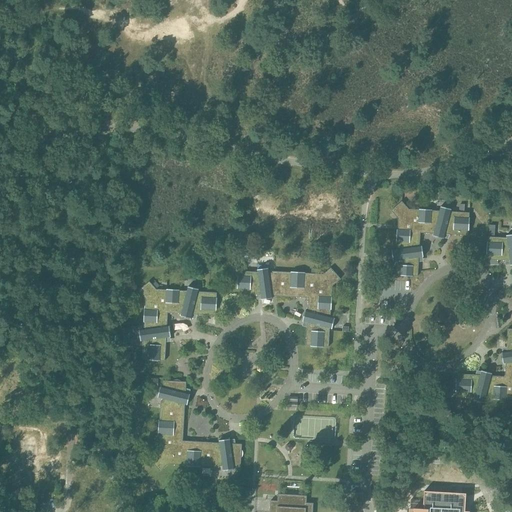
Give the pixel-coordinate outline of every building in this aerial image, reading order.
[(419,210),(408,209),(401,201),(391,211),(398,219),(397,229),(396,242),(396,249),(391,250),(393,261),(395,261),(395,275),(400,275),(399,276),(412,277),(412,276),(417,276),(419,258),(423,257),(422,246),(419,246),(420,233),(433,234),(433,236),(443,239),(445,234),(468,236),(468,231),(469,231),(469,218),(469,213),(450,212),(451,209),(440,206),(439,211),(432,211),(432,210),(419,209),(419,210)] [(511,234),(506,235),(506,238),(488,237),(487,242),(486,255),(487,255),(486,260),(509,261),(510,266),(511,265),(511,234)] [(340,279),(330,268),(323,274),(305,273),(291,272),(272,271),(272,273),(269,273),(268,268),(257,270),(257,272),(244,271),(244,276),(238,276),(237,289),(243,289),(243,294),(260,295),(261,300),(272,298),(272,296),(308,298),(307,311),(305,311),(302,322),(307,323),(305,346),(310,346),(310,347),(323,348),(323,347),(328,347),(329,329),(332,329),(335,318),(330,317),(330,310),(331,310),(332,297),(331,297),(332,286),(340,279)] [(166,290),(156,289),(149,281),(138,291),(145,299),(145,309),(144,309),(143,322),(144,322),(144,330),(139,330),(140,341),(143,341),(142,360),(147,360),(160,361),(165,361),(166,338),(171,337),(169,326),(167,326),(168,313),(181,314),(180,316),(191,319),(192,315),(215,316),(216,311),(217,298),(216,298),(217,293),(198,292),(199,289),(188,287),(187,291),(166,289),(166,290)] [(511,329),(507,329),(506,352),(501,353),(503,364),(505,363),(504,377),(491,376),(492,374),(481,371),(480,375),(457,374),(456,379),(455,392),(456,392),(455,397),(474,398),(473,400),(484,403),(485,399),(493,399),(493,400),(506,400),(511,400),(511,329)] [(149,386),(158,387),(159,379),(149,378),(149,386)] [(181,382),(179,380),(177,380),(175,380),(173,381),(163,381),(163,383),(163,387),(160,387),(158,398),(162,399),(162,402),(160,402),(159,420),(158,435),(159,435),(157,453),(150,460),(160,472),(168,465),(186,466),(200,467),(219,468),(219,466),(222,466),(223,471),(234,469),(234,467),(240,467),(241,458),(242,456),(243,454),(243,452),(241,450),(242,444),(231,444),(230,439),(219,441),(219,443),(183,441),(185,404),(187,405),(190,394),(185,393),(186,382),(181,382)] [(34,456),(48,436),(37,428),(22,447),(34,456)] [(39,490),(62,480),(56,467),(34,477),(39,490)] [(400,510),(400,511),(451,511),(452,495),(410,492),(409,507),(411,507),(411,511),(400,510)] [(306,503),(306,496),(278,494),(277,501),(270,501),(269,511),(312,511),(313,503),(306,503)]
